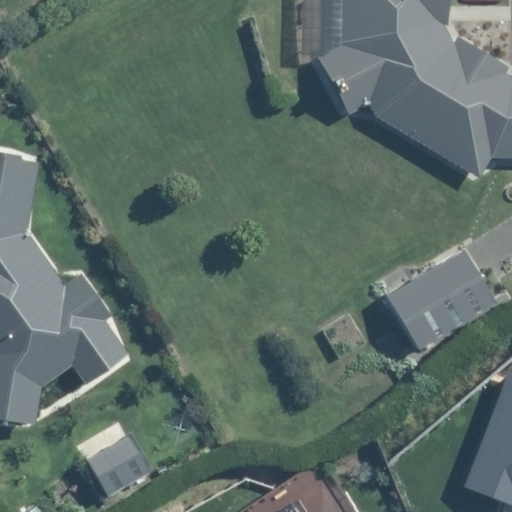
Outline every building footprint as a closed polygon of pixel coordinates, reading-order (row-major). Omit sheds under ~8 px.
[(318,48),(336,108),(360,101),(470,176),(483,156),(511,155),(511,77),(506,77),(510,67),(446,33),(445,0),(343,0),(343,41),(318,48)] [(0,417),(37,422),(42,384),(65,368),(78,386),(131,349),(79,275),(63,286),(25,232),(31,156),(0,153),(0,417)] [(471,240),(380,292),(409,343),(500,292),(471,240)] [(511,365),(464,488),(511,505),(511,365)] [(135,431),(83,458),(102,495),(154,468),(135,431)]
